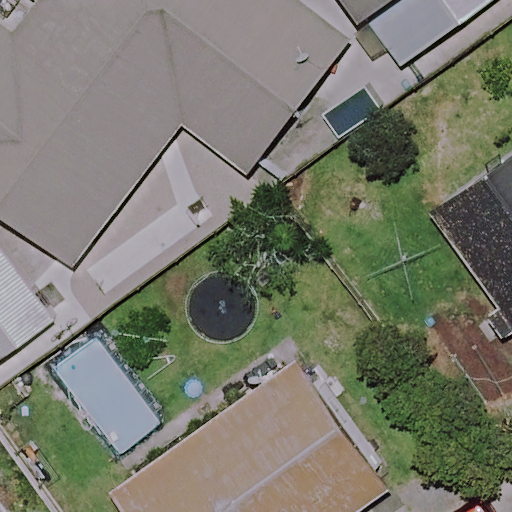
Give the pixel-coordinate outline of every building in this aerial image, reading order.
[(349,39),(298,0),(0,0),(0,203),(76,261),(185,117),(251,168),(349,39)] [(487,0),(358,0),(401,61),(487,0)] [(511,157),(445,205),(511,299),(511,157)] [(0,362),(58,315),(0,244),(0,362)] [(352,511),(392,484),(299,355),(113,489),(129,511),(352,511)]
